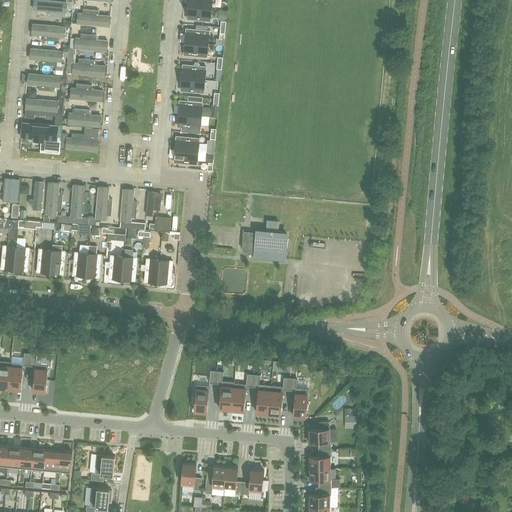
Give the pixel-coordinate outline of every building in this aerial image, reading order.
[(35,0),(34,8),(66,11),(67,0),(60,0),(35,0)] [(189,0),(189,6),(212,8),(216,8),(216,1),(212,0),(189,0)] [(212,8),(189,6),(187,19),(210,21),(212,8)] [(220,9),(219,21),(221,21),(226,21),(227,10),(220,9)] [(78,12),(77,23),(109,25),(110,14),(78,12)] [(33,22),(32,33),(64,36),(65,25),(33,22)] [(186,28),(185,41),(208,44),(209,31),(206,30),(207,25),(196,24),(196,29),(186,28)] [(76,36),(75,47),(107,50),(108,38),(76,36)] [(185,41),(184,54),(207,57),(208,44),(185,41)] [(30,58),(62,61),(63,50),(31,47),(30,58)] [(74,61),(73,72),(105,75),(106,64),(74,61)] [(183,64),(182,77),(205,79),(206,66),(183,64)] [(28,83),(59,86),(60,75),(29,72),(28,83)] [(205,79),(182,77),(181,90),(204,93),(205,79)] [(71,86),(70,97),(103,100),(104,89),(71,86)] [(27,97),(26,113),(57,115),(58,100),(27,97)] [(218,117),(219,105),(219,99),(214,98),(214,104),(212,104),(211,116),(218,117)] [(180,100),(179,113),(202,115),(203,102),(180,100)] [(69,111),(68,123),(100,125),(101,113),(69,111)] [(200,128),(202,115),(179,113),(177,126),(200,128)] [(23,135),(57,138),(58,125),(24,122),(23,135)] [(67,135),(66,147),(98,150),(99,139),(67,135)] [(177,136),(175,149),(198,151),(200,138),(177,136)] [(61,140),(56,139),(47,139),(46,152),(60,153),(61,140)] [(198,151),(175,149),(174,162),(197,164),(198,151)] [(20,178),(5,177),(3,200),(18,201),(20,178)] [(46,181),(36,180),(33,209),(43,210),(46,181)] [(49,181),(47,212),(57,213),(59,182),(49,181)] [(85,185),(74,184),(71,216),(82,216),(85,185)] [(110,187),(99,186),(96,218),(107,219),(110,187)] [(135,188),(124,187),(121,220),(132,220),(135,188)] [(155,190),(149,190),(147,214),(153,215),(155,190)] [(156,216),(156,221),(155,223),(149,223),(149,228),(155,228),(155,230),(170,231),(171,218),(156,216)] [(18,228),(18,227),(19,219),(1,218),(1,223),(0,226),(18,228)] [(37,221),(19,219),(18,227),(36,229),(36,226),(37,221)] [(280,220),(257,232),(257,235),(251,235),(250,235),(247,237),(247,239),(246,239),(245,254),(255,255),(255,256),(285,258),(287,234),(280,220)] [(72,229),(73,224),(55,223),(54,230),(72,231),(72,229)] [(82,225),(73,224),(72,229),(82,230),(81,234),(90,235),(90,227),(82,226),(82,225)] [(92,227),(92,235),(100,236),(101,228),(92,227)] [(129,228),(129,229),(127,229),(126,235),(128,235),(128,238),(136,238),(136,230),(135,230),(135,228),(129,228)] [(73,275),(86,276),(88,253),(89,245),(80,244),(79,252),(75,252),(73,275)] [(1,268),(14,269),(17,246),(3,245),(1,268)] [(89,245),(88,253),(86,276),(99,277),(101,254),(97,254),(98,246),(89,245)] [(30,247),(17,246),(14,269),(27,270),(30,247)] [(37,271),(50,273),(52,250),(39,248),(37,271)] [(125,249),(124,256),(122,279),(135,280),(137,257),(132,257),(133,250),(125,249)] [(52,250),(50,273),(63,274),(65,251),(52,250)] [(109,278),(122,279),(124,256),(111,255),(109,278)] [(145,281),(158,282),(160,259),(147,258),(145,281)] [(173,261),(160,259),(158,282),(171,284),(173,261)] [(11,364),(12,364),(12,361),(0,360),(0,353),(0,350),(0,349),(0,387),(9,388),(11,364)] [(23,365),(29,366),(31,353),(24,352),(23,365),(12,364),(11,364),(9,388),(21,389),(23,365)] [(33,390),(46,392),(49,365),(36,364),(37,353),(31,353),(29,366),(35,366),(33,390)] [(219,408),(232,409),(234,382),(235,383),(235,381),(223,380),(223,371),(217,370),(216,383),(222,384),(219,408)] [(234,382),(232,409),(244,410),(247,386),(253,387),(254,374),(247,373),(246,384),(235,383),(234,382)] [(260,374),(254,374),(253,387),(258,387),(256,412),(269,413),(271,385),(259,384),(260,374)] [(283,390),(289,390),(290,377),(284,377),(283,386),(271,385),(269,413),(281,414),(283,390)] [(297,378),(290,377),(289,390),(295,391),(293,415),(306,416),(309,388),(296,387),(297,378)] [(210,385),(197,384),(195,396),(193,396),(192,403),(195,403),(194,411),(207,412),(210,385)] [(357,427),(357,414),(345,415),(345,428),(357,427)] [(318,449),(331,449),(331,441),(330,441),(329,428),(329,421),(318,421),(318,429),(309,429),(309,442),(318,442),(318,449)] [(0,465),(8,467),(10,445),(0,444),(0,465)] [(22,446),(10,445),(8,467),(20,468),(22,446)] [(22,446),(20,468),(32,469),(34,448),(22,446)] [(43,470),(45,449),(34,448),(32,469),(43,470)] [(57,471),(59,450),(45,449),(43,470),(57,471)] [(309,468),(330,468),(330,456),(331,456),(331,449),(318,449),(319,456),(309,456),(309,468)] [(57,471),(70,473),(72,451),(59,450),(57,471)] [(114,475),(115,455),(97,454),(96,472),(92,472),(91,479),(104,481),(104,474),(114,475)] [(184,462),(181,485),(194,486),(194,489),(201,490),(202,477),(195,477),(197,463),(184,462)] [(224,489),(226,466),(214,465),(213,478),(207,478),(205,493),(212,493),(213,488),(224,489)] [(238,467),(226,466),(224,489),(225,489),(225,487),(236,488),(235,493),(242,494),(243,481),(237,481),(238,467)] [(250,482),(243,481),(242,494),(249,494),(249,491),(262,493),(264,469),(251,468),(250,482)] [(319,487),(331,487),(331,479),(330,479),(330,468),(309,468),(309,480),(319,480),(319,487)] [(505,492),(506,473),(496,472),(494,490),(505,492)] [(92,487),(90,505),(87,505),(85,511),(98,511),(99,507),(108,508),(109,502),(111,502),(112,490),(110,490),(110,488),(92,487)] [(331,487),(319,487),(318,494),(309,494),(309,506),(330,506),(330,495),(331,495),(331,487)]
